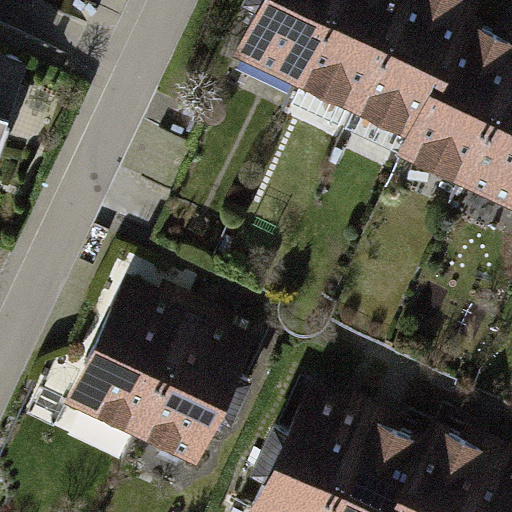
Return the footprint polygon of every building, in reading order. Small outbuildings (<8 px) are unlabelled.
[(249,0),(229,46),(401,122),(391,146),(511,199),(511,23),(467,3),(467,0),(249,0)] [(0,151),(36,62),(0,47),(0,151)] [(116,208),(160,227),(186,166),(142,147),(116,208)] [(131,274),(74,400),(207,458),(261,326),(131,274)] [(424,440),(314,390),(257,511),(511,511),(511,453),(434,418),(424,440)]
